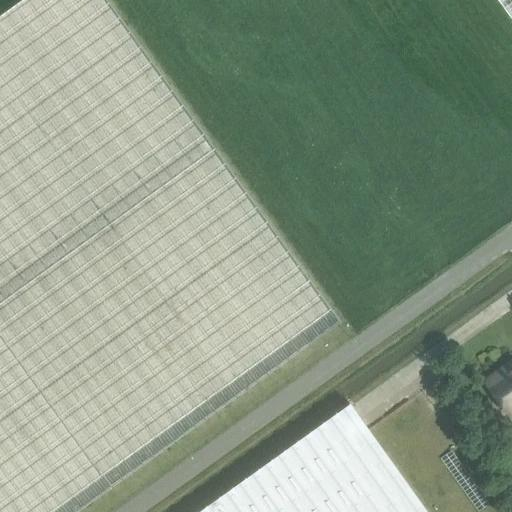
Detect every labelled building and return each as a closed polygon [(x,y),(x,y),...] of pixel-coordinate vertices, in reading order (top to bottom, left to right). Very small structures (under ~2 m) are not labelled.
[(0,511),(79,511),(341,323),(106,0),(23,0),(0,17),(0,511)] [(511,0),(496,0),(511,22),(511,0)] [(509,414),(511,411),(511,371),(507,375),(504,370),(487,383),(509,414)] [(427,511),(351,405),(201,511),(427,511)] [(479,450),(473,455),(482,468),(489,463),(479,450)]
